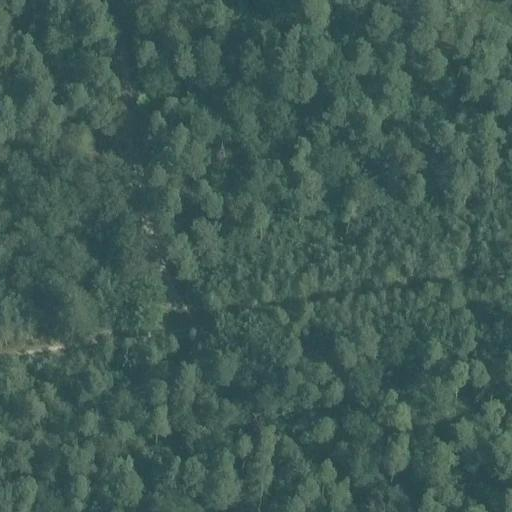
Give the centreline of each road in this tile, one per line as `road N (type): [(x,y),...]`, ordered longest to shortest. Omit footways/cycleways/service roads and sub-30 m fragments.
road 1 (track): [(0,363),(511,281)]
road 2 (track): [(177,333),(122,0)]
